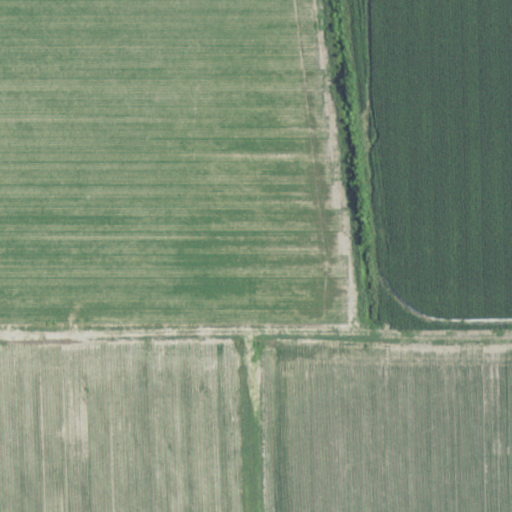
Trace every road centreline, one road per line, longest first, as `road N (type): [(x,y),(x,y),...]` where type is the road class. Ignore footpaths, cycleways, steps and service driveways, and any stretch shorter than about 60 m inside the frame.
road 1 (track): [(0,326),(511,339)]
road 2 (track): [(244,331),(248,511)]
